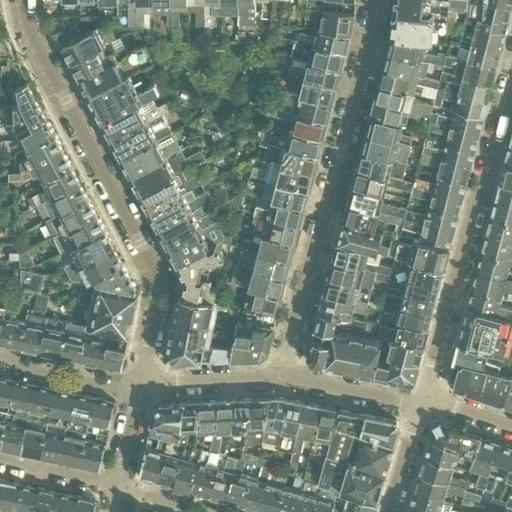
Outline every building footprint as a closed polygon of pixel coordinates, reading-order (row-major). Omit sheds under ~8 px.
[(62,0),(44,0),(45,10),(46,13),(63,13),(62,0)] [(80,0),(72,0),(73,4),(63,4),(63,13),(81,13),(80,0)] [(81,17),(99,17),(98,0),(80,0),(81,13),(81,17)] [(119,17),(118,0),(98,0),(99,17),(119,17)] [(128,28),(135,28),(134,0),(118,0),(127,0),(128,28)] [(143,13),(153,13),(152,0),(134,0),(135,28),(143,27),(143,13)] [(153,15),(170,15),(170,0),(152,0),(153,13),(153,15)] [(180,12),(188,12),(187,0),(170,0),(170,15),(171,26),(171,28),(179,27),(179,17),(180,17),(180,12)] [(196,25),(205,25),(204,0),(187,0),(188,12),(195,12),(196,25)] [(204,0),(205,25),(212,25),(212,15),(222,14),(221,0),(204,0)] [(236,0),(221,0),(222,14),(237,14),(236,0)] [(255,25),(254,0),(236,0),(237,15),(237,25),(255,25)] [(263,0),(262,17),(271,17),(271,0),(263,0)] [(283,0),(271,0),(271,17),(270,26),(271,26),(275,26),(280,26),(281,13),(283,13),(283,0)] [(297,0),(297,7),(306,8),(306,0),(297,0)] [(306,0),(306,8),(324,10),(325,5),(325,4),(314,3),(314,0),(306,0)] [(325,5),(324,10),(339,11),(340,0),(333,0),(333,6),(325,5)] [(340,0),(339,11),(354,12),(355,12),(355,10),(355,0),(340,0)] [(395,0),(394,13),(428,16),(429,0),(395,0)] [(448,0),(429,0),(428,16),(448,18),(448,0)] [(448,0),(448,18),(447,26),(447,31),(454,32),(457,9),(467,10),(467,1),(467,0),(448,0)] [(483,2),(472,1),(467,1),(467,10),(465,17),(508,20),(511,3),(483,2)] [(320,20),(319,31),(351,33),(354,12),(339,11),(324,10),(306,8),(305,18),(320,20)] [(75,25),(81,17),(81,13),(63,13),(46,13),(63,46),(71,62),(115,40),(110,31),(105,33),(101,25),(81,36),(75,25)] [(391,37),(427,43),(432,44),(433,28),(446,29),(446,26),(447,26),(448,18),(428,16),(394,13),(394,16),(391,37)] [(475,25),(505,32),(508,20),(465,17),(465,22),(475,25)] [(461,39),(501,49),(505,32),(475,25),(473,34),(463,32),(461,39)] [(299,33),(297,41),(300,42),(300,41),(346,51),(351,33),(319,31),(316,30),(314,37),(302,34),(299,33)] [(0,57),(8,57),(13,57),(14,56),(4,36),(0,36),(0,57)] [(391,37),(388,50),(429,62),(443,66),(444,64),(446,55),(439,52),(438,56),(425,52),(427,43),(391,37)] [(119,38),(115,40),(71,62),(80,78),(127,54),(119,38)] [(461,39),(457,57),(496,67),(501,49),(461,39)] [(291,57),(308,61),(342,69),(346,51),(300,41),(300,42),(297,41),(295,41),(291,57)] [(144,45),(136,49),(127,54),(80,78),(93,103),(134,83),(130,74),(153,62),(144,45)] [(388,50),(383,66),(425,78),(429,62),(388,50)] [(452,74),(462,77),(492,84),(496,67),(457,57),(446,55),(444,64),(454,66),(452,74)] [(263,56),(261,64),(274,66),(276,58),(263,56)] [(0,57),(0,73),(10,74),(8,57),(0,57)] [(291,72),(290,75),(337,87),(342,69),(308,61),(306,70),(289,66),(287,71),(291,72)] [(383,66),(379,83),(414,93),(416,84),(424,86),(437,89),(437,86),(439,82),(425,78),(383,66)] [(439,82),(437,86),(488,99),(492,84),(462,77),(460,85),(445,81),(447,73),(442,72),(439,82)] [(301,86),(299,95),(333,104),(337,87),(290,75),(288,83),(301,86)] [(142,79),(134,83),(93,103),(102,122),(151,97),(159,93),(154,83),(146,87),(142,79)] [(14,108),(14,122),(18,120),(19,123),(23,121),(27,128),(46,118),(28,82),(15,89),(17,100),(18,108),(14,108)] [(379,83),(375,98),(430,113),(431,112),(432,105),(412,100),(414,93),(379,83)] [(453,110),(483,117),(488,99),(437,86),(437,89),(432,104),(440,106),(442,98),(456,102),(453,110)] [(5,89),(5,108),(14,108),(13,101),(12,89),(5,89)] [(287,92),(283,109),(328,121),(333,104),(299,95),(287,92)] [(155,106),(151,97),(102,122),(112,140),(162,114),(172,109),(169,102),(158,107),(158,105),(155,106)] [(375,98),(371,115),(402,124),(405,125),(408,116),(419,119),(419,120),(428,122),(429,121),(430,113),(375,98)] [(260,104),(259,110),(260,113),(262,114),(292,121),(290,130),(323,139),(328,122),(328,121),(283,109),(282,108),(264,104),(260,103),(260,104)] [(14,108),(5,108),(5,125),(14,125),(14,122),(14,108)] [(429,121),(479,134),(483,117),(453,110),(451,117),(431,112),(430,113),(429,121)] [(170,130),(162,114),(112,140),(121,156),(170,130)] [(371,115),(366,133),(409,144),(411,136),(400,133),(402,124),(371,115)] [(17,133),(26,149),(55,134),(46,118),(27,128),(23,121),(19,123),(18,120),(14,122),(14,125),(14,134),(17,133)] [(445,142),(475,149),(479,134),(429,121),(428,122),(427,129),(447,135),(445,142)] [(121,156),(130,175),(180,150),(170,130),(121,156)] [(258,131),(256,139),(259,140),(261,141),(268,143),(273,144),(319,156),(323,139),(290,130),(287,139),(263,133),(258,131)] [(362,150),(405,161),(409,144),(366,133),(362,150)] [(20,171),(19,172),(63,149),(55,134),(26,149),(30,157),(19,163),(20,171)] [(421,154),(471,166),(475,149),(445,142),(443,150),(433,147),(434,140),(426,138),(421,154)] [(270,162),(281,165),(314,173),(319,156),(273,144),(268,143),(261,141),(259,140),(258,143),(268,146),(264,161),(267,161),(270,162)] [(39,174),(43,181),(72,166),(63,149),(19,172),(19,173),(15,173),(16,181),(24,181),(39,174)] [(130,175),(140,192),(187,169),(205,160),(200,151),(185,159),(180,150),(130,175)] [(362,150),(357,168),(402,180),(406,162),(405,161),(362,150)] [(437,175),(467,182),(471,166),(421,154),(419,162),(439,167),(437,175)] [(252,167),(250,175),(310,190),(314,173),(281,165),(270,162),(268,171),(252,167)] [(511,166),(504,164),(499,181),(511,184),(511,166)] [(31,207),(36,204),(79,181),(72,166),(43,181),(47,190),(28,200),(31,207)] [(357,168),(353,184),(385,193),(387,184),(410,192),(412,185),(413,183),(402,180),(357,168)] [(140,192),(149,210),(191,189),(215,177),(212,171),(191,177),(187,169),(140,192)] [(274,191),(272,200),(305,209),(310,190),(250,175),(248,184),(274,191)] [(412,185),(462,198),(467,182),(437,175),(434,183),(415,178),(413,183),(412,185)] [(36,204),(40,214),(44,221),(60,213),(88,198),(79,181),(36,204)] [(511,184),(499,181),(495,199),(511,204),(511,184)] [(353,184),(348,202),(404,217),(406,210),(382,203),(385,193),(353,184)] [(428,207),(458,215),(462,198),(412,185),(410,192),(410,193),(416,195),(430,199),(428,207)] [(149,210),(158,228),(200,207),(212,200),(207,191),(196,197),(191,189),(149,210)] [(226,201),(232,212),(242,207),(244,192),(226,201)] [(49,229),(53,237),(97,214),(88,198),(60,213),(64,221),(49,229)] [(511,204),(495,199),(490,217),(511,222),(511,204)] [(256,206),(254,214),(300,225),(305,209),(272,200),(269,209),(256,206)] [(348,202),(343,219),(376,229),(378,218),(402,225),(404,218),(404,217),(348,202)] [(158,228),(167,245),(216,221),(211,212),(204,215),(200,207),(158,228)] [(404,218),(454,231),(458,215),(428,207),(426,215),(406,210),(404,217),(404,218)] [(17,217),(20,222),(28,217),(25,213),(17,217)] [(61,252),(71,248),(105,230),(97,214),(53,237),(61,252)] [(253,232),(262,235),(296,243),(300,225),(254,214),(252,214),(251,216),(254,217),(252,222),(255,222),(253,232)] [(511,222),(490,217),(486,235),(511,242),(511,222)] [(420,240),(450,247),(454,231),(404,218),(402,225),(402,227),(422,232),(420,240)] [(343,219),(337,242),(380,254),(394,257),(398,242),(400,236),(393,234),(389,247),(378,244),(381,242),(383,235),(381,232),(382,230),(376,229),(343,219)] [(216,221),(167,245),(177,262),(177,263),(217,243),(219,242),(222,240),(224,236),(216,222),(216,221)] [(71,280),(82,282),(90,284),(88,281),(80,265),(114,247),(105,230),(71,248),(77,259),(64,266),(71,280)] [(244,240),(241,248),(291,261),(296,243),(262,235),(260,244),(244,240)] [(511,242),(486,235),(481,253),(511,260),(511,257),(511,242)] [(231,236),(224,236),(222,240),(219,242),(223,243),(229,244),(231,236)] [(394,257),(408,261),(444,269),(450,247),(420,240),(413,239),(411,246),(398,242),(394,257)] [(28,249),(24,242),(19,245),(22,251),(28,249)] [(337,242),(333,259),(389,274),(390,272),(391,267),(377,263),(380,254),(337,242)] [(217,243),(177,263),(186,280),(184,289),(182,297),(213,302),(216,289),(213,289),(210,289),(211,279),(200,277),(203,264),(212,266),(225,259),(221,251),(217,243)] [(88,281),(122,262),(114,247),(80,265),(88,281)] [(241,248),(237,265),(287,277),(291,261),(241,248)] [(20,266),(32,267),(35,266),(28,250),(20,254),(19,254),(20,266)] [(481,253),(476,270),(511,279),(511,271),(508,271),(511,260),(481,253)] [(408,277),(440,284),(444,269),(408,261),(394,257),(391,267),(390,272),(408,277)] [(333,259),(328,277),(368,288),(371,288),(374,278),(387,281),(389,274),(333,259)] [(118,289),(134,292),(135,287),(122,262),(88,281),(90,284),(118,289)] [(238,283),(282,294),(287,277),(237,265),(235,264),(231,281),(238,283)] [(42,291),(46,271),(31,268),(27,288),(42,291)] [(511,279),(476,270),(471,289),(501,298),(507,299),(511,300),(511,279)] [(325,289),(324,294),(367,305),(381,309),(382,304),(368,300),(371,288),(368,288),(328,277),(325,289)] [(404,290),(436,298),(440,284),(408,277),(406,284),(389,279),(387,286),(404,290)] [(88,305),(133,315),(138,293),(134,292),(118,289),(90,284),(82,282),(77,303),(88,305)] [(238,283),(232,305),(244,307),(254,308),(278,312),(282,294),(238,283)] [(467,307),(511,319),(511,307),(499,305),(501,298),(471,289),(467,307)] [(400,305),(432,313),(436,298),(404,290),(402,298),(385,293),(383,301),(392,303),(400,305)] [(34,306),(47,309),(50,293),(37,291),(34,306)] [(344,318),(352,320),(355,320),(355,317),(352,316),(353,310),(365,313),(367,305),(324,294),(319,311),(334,315),(344,318)] [(178,297),(173,318),(214,324),(216,314),(212,314),(215,302),(213,302),(182,297),(178,297)] [(380,315),(397,319),(429,327),(432,313),(400,305),(399,312),(390,310),(392,303),(383,301),(382,304),(381,309),(380,315)] [(86,327),(87,327),(108,331),(129,336),(133,315),(88,305),(85,317),(88,318),(86,327)] [(236,323),(235,326),(232,347),(230,360),(246,360),(254,308),(244,307),(244,308),(248,308),(246,324),(236,323)] [(460,335),(458,341),(488,349),(504,353),(511,320),(511,319),(467,307),(459,335),(460,335)] [(254,308),(246,360),(259,359),(260,359),(267,353),(278,312),(254,308)] [(0,339),(0,344),(19,348),(25,323),(15,321),(17,312),(6,309),(0,339)] [(319,311),(313,332),(331,336),(334,315),(319,311)] [(19,348),(40,353),(46,318),(27,314),(25,323),(19,348)] [(325,366),(341,370),(349,334),(340,332),(342,326),(350,328),(352,320),(344,318),(334,315),(331,336),(325,366)] [(56,320),(68,323),(78,325),(79,320),(57,316),(56,320)] [(40,353),(60,357),(66,332),(55,330),(57,321),(68,323),(56,320),(46,318),(40,353)] [(214,324),(173,318),(169,340),(232,347),(235,326),(223,325),(221,334),(213,333),(214,324)] [(378,334),(392,338),(424,346),(429,327),(397,319),(394,329),(380,325),(378,334)] [(341,370),(358,373),(364,337),(357,335),(358,330),(365,331),(367,323),(355,320),(352,320),(350,328),(349,334),(341,370)] [(60,357),(80,361),(87,327),(86,327),(78,325),(68,323),(66,332),(60,357)] [(358,373),(375,376),(380,353),(381,344),(382,341),(372,339),(374,324),(367,323),(365,331),(364,337),(358,373)] [(80,361),(100,366),(108,331),(87,327),(80,361)] [(108,331),(100,366),(121,370),(129,336),(108,331)] [(312,364),(325,366),(331,336),(313,332),(307,356),(312,364)] [(381,344),(380,353),(419,363),(424,346),(392,338),(390,346),(381,344)] [(232,347),(169,340),(165,356),(171,363),(201,362),(230,360),(232,347)] [(458,341),(453,360),(498,373),(500,365),(485,361),(488,349),(458,341)] [(380,353),(375,376),(409,384),(415,380),(419,363),(380,353)] [(504,353),(500,365),(498,373),(453,360),(448,379),(448,380),(451,386),(452,386),(502,403),(511,372),(511,368),(507,367),(511,355),(504,353)] [(511,372),(502,403),(508,405),(509,407),(511,407),(511,372)] [(0,376),(0,403),(7,405),(12,380),(0,376)] [(14,414),(26,417),(33,384),(12,380),(7,405),(19,407),(19,411),(15,410),(14,414)] [(44,421),(47,421),(49,414),(53,388),(33,384),(26,417),(37,419),(39,411),(46,413),(44,421)] [(58,424),(66,425),(73,393),(53,388),(49,414),(59,416),(58,424)] [(73,393),(66,425),(87,430),(93,397),(73,393)] [(87,430),(98,433),(107,435),(115,401),(93,397),(87,430)] [(261,443),(262,442),(271,398),(255,399),(244,444),(249,444),(261,443)] [(262,442),(278,445),(288,399),(279,398),(271,398),(262,442)] [(238,400),(231,432),(227,444),(243,448),(244,444),(255,399),(238,400)] [(278,447),(294,450),(298,434),(304,403),(288,399),(278,445),(278,447)] [(210,450),(211,450),(218,452),(222,432),(231,432),(238,400),(221,401),(214,433),(211,445),(210,450)] [(195,445),(202,448),(210,450),(211,445),(204,444),(206,433),(214,433),(221,401),(202,402),(197,432),(195,445)] [(189,432),(197,432),(202,402),(184,403),(178,440),(188,443),(189,432)] [(149,432),(160,435),(166,437),(177,440),(178,440),(184,403),(161,404),(161,403),(153,410),(149,432)] [(306,436),(314,437),(321,406),(304,403),(298,434),(294,450),(292,462),(298,463),(301,452),(302,452),(306,436)] [(314,437),(311,451),(327,455),(327,454),(328,451),(335,423),(339,410),(321,406),(314,437)] [(335,423),(394,443),(399,427),(400,426),(396,421),(395,421),(339,410),(335,423)] [(0,439),(0,447),(19,451),(26,417),(14,414),(13,418),(17,419),(16,424),(4,421),(0,439)] [(19,451),(39,456),(47,421),(44,421),(37,419),(26,417),(19,451)] [(39,456),(59,460),(66,425),(58,424),(47,421),(39,456)] [(433,427),(430,440),(459,449),(474,454),(479,437),(460,431),(440,424),(440,423),(439,422),(432,425),(433,427)] [(328,451),(327,454),(386,473),(394,443),(335,423),(328,451)] [(59,460),(79,464),(85,439),(87,430),(66,425),(59,460)] [(85,439),(79,464),(100,468),(107,435),(98,433),(97,441),(85,439)] [(139,477),(154,481),(166,437),(160,435),(156,450),(145,447),(139,477)] [(177,440),(166,437),(154,481),(173,486),(181,457),(182,451),(175,449),(177,440)] [(476,486),(483,488),(496,443),(479,437),(474,454),(473,460),(471,467),(481,470),(476,486)] [(425,457),(454,466),(459,468),(460,463),(456,462),(459,449),(430,440),(425,457)] [(498,476),(506,479),(511,459),(511,448),(496,443),(483,488),(493,491),(498,476)] [(173,486),(190,491),(202,448),(195,445),(193,445),(191,460),(181,457),(173,486)] [(190,491),(207,496),(216,467),(208,465),(211,450),(210,450),(202,448),(190,491)] [(240,460),(246,461),(256,464),(258,456),(256,455),(242,451),(240,460)] [(386,473),(327,454),(327,455),(321,475),(319,482),(321,483),(337,488),(378,500),(386,473)] [(207,496),(224,501),(236,458),(229,456),(225,469),(216,467),(207,496)] [(425,457),(418,477),(465,491),(467,481),(451,476),(454,466),(425,457)] [(224,501),(241,506),(250,476),(242,474),(246,461),(240,460),(236,458),(224,501)] [(241,506),(259,511),(273,469),(263,466),(259,479),(250,476),(241,506)] [(259,511),(262,511),(276,511),(284,487),(276,484),(280,471),(273,469),(259,511)] [(305,478),(319,482),(321,475),(306,471),(305,478)] [(276,511),(294,511),(305,478),(297,476),(293,489),(284,487),(276,511)] [(418,477),(413,493),(444,501),(447,491),(464,495),(465,491),(418,477)] [(294,511),(311,511),(321,483),(319,482),(305,478),(294,511)] [(0,511),(10,511),(16,483),(0,479),(0,511)] [(26,511),(28,511),(34,487),(16,483),(10,511),(18,511),(19,510),(26,511)] [(329,511),(330,509),(337,488),(321,483),(311,511),(329,511)] [(47,511),(52,491),(34,487),(28,511),(47,511)] [(337,488),(330,509),(339,511),(374,511),(378,500),(337,488)] [(68,511),(71,495),(52,491),(47,511),(68,511)] [(465,491),(464,495),(463,497),(479,501),(481,496),(465,491)] [(413,493),(408,510),(415,511),(462,511),(452,510),(451,510),(453,503),(444,501),(413,493)] [(90,511),(93,500),(71,495),(68,511),(90,511)] [(503,511),(511,511),(511,497),(509,496),(507,502),(503,511)] [(488,508),(498,511),(503,511),(507,502),(492,498),(488,508)]
